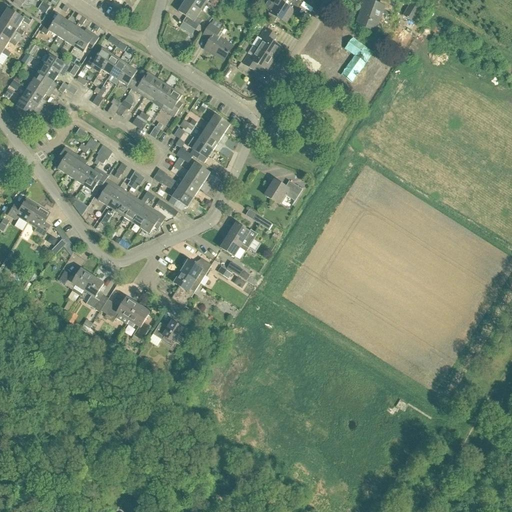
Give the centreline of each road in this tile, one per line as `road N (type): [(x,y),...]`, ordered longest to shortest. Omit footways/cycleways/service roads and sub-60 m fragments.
road 1 (track): [(0,496),(188,493),(235,511)]
road 2 (residential): [(147,251),(211,221),(255,116)]
road 3 (track): [(511,361),(414,511)]
road 4 (residential): [(72,117),(81,103),(162,151),(149,173),(117,150)]
road 5 (residential): [(255,116),(153,52),(161,0)]
road 6 (residential): [(32,164),(104,260),(147,251)]
road 7 (residential): [(255,116),(327,0)]
